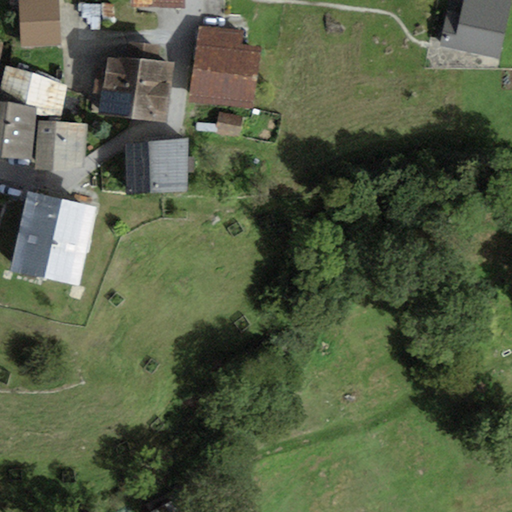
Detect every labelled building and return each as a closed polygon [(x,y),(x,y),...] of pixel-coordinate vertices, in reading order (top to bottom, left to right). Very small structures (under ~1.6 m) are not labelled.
[(59,0),(30,0),(18,1),(21,50),(63,48),(59,0)] [(511,13),(511,0),(466,0),(455,50),(502,60),(511,13)] [(249,31),(200,27),(193,103),(254,108),(259,50),(247,49),(249,31)] [(168,65),(110,59),(105,109),(162,115),(168,65)] [(68,88),(8,64),(0,83),(0,95),(56,118),(68,88)] [(35,112),(0,107),(0,159),(28,163),(35,112)] [(84,126),(42,124),(38,167),(61,168),(81,162),(84,126)] [(188,143),(126,148),(126,197),(187,196),(188,143)] [(94,214),(30,198),(11,272),(75,288),(94,214)]
